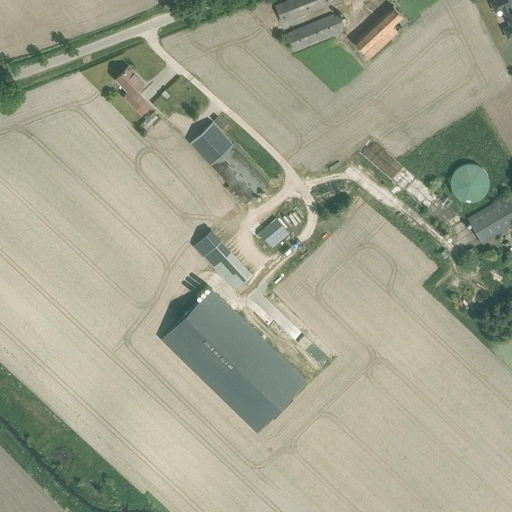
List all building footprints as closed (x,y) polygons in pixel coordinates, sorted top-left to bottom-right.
[(288,0),(276,5),(282,21),(332,2),(330,0),(288,0)] [(511,0),(494,0),(491,2),(496,12),(502,8),(510,25),(503,28),(508,38),(511,35),(511,0)] [(394,5),(355,41),(370,58),(398,32),(392,26),(398,21),(403,16),(394,5)] [(287,33),(293,49),(341,30),(340,27),(345,25),(341,14),(335,16),(334,14),(287,33)] [(129,90),(124,95),(143,115),(152,106),(136,90),(144,82),(140,78),(144,74),(139,68),(135,72),(128,66),(116,77),(129,90)] [(214,120),(222,128),(226,124),(219,116),(218,115),(214,119),(214,120)] [(269,182),(213,121),(190,141),(230,184),(226,187),(231,192),(235,189),(247,202),(269,182)] [(490,173),(458,158),(445,188),(477,202),(490,173)] [(511,192),(468,217),(483,243),(511,226),(511,192)] [(276,217),(260,232),(272,247),(289,232),(276,217)] [(251,272),(209,227),(192,242),(233,288),(251,272)] [(211,287),(162,338),(257,430),(306,380),(211,287)]
